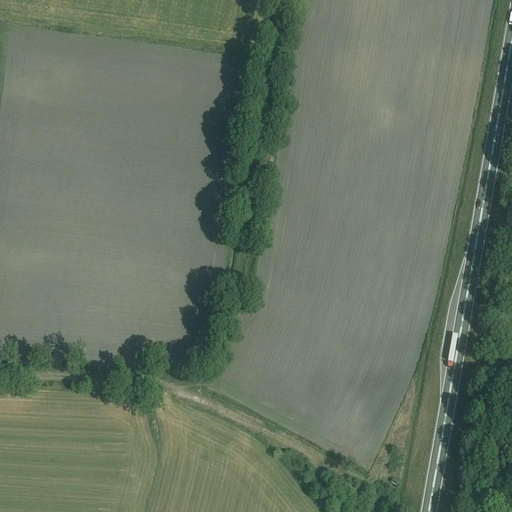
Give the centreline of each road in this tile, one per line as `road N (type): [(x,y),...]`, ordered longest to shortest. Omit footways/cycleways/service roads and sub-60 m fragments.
road 1 (trunk): [(429,511),(511,42)]
road 2 (unclassified): [(0,375),(141,382),(265,432)]
road 3 (unclassified): [(478,511),(511,240)]
road 4 (track): [(358,511),(313,460),(265,432)]
